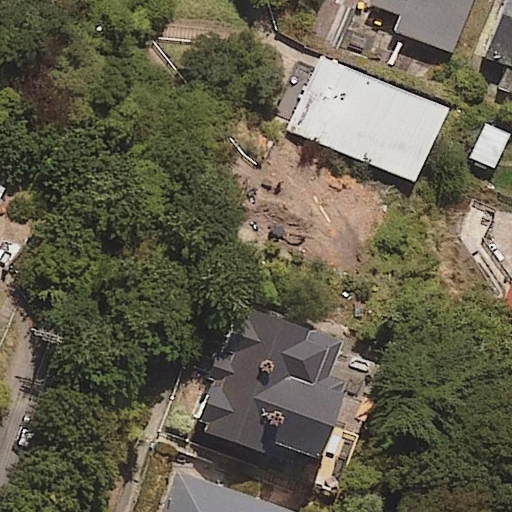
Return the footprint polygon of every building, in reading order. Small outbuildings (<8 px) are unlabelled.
[(468,0),(375,0),(374,5),(399,13),(393,31),(452,50),(468,0)] [(511,0),(503,0),(484,56),(511,65),(501,92),(511,95),(511,0)] [(446,109),(318,56),(286,132),(414,185),(446,109)] [(407,205),(279,152),(247,229),(375,281),(407,205)] [(511,298),(502,324),(511,327),(511,298)] [(333,334),(231,301),(190,425),(261,448),(264,438),(310,454),(336,375),(321,370),(333,334)] [(294,511),(295,511),(177,473),(163,511),(294,511)]
